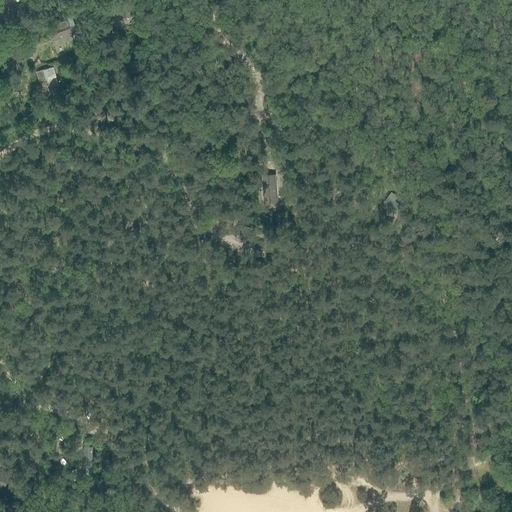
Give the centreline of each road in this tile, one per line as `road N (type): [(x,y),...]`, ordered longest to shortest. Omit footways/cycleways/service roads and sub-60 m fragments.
road 1 (track): [(0,155),(47,130),(184,148),(240,129),(258,104),(260,83),(245,56),(220,36),(222,0)]
road 2 (track): [(175,511),(102,437),(24,393),(0,362)]
